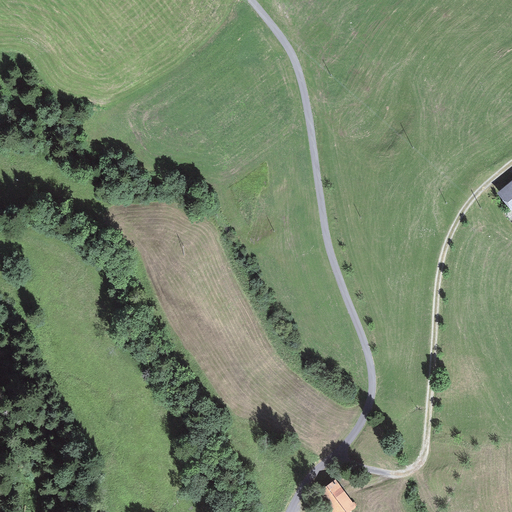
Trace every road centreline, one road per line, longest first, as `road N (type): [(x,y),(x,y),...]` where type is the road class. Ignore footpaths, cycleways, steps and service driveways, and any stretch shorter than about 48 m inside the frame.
road 1 (track): [(291,511),(361,422),(371,376),(330,254),(299,71),(253,0)]
road 2 (track): [(335,454),(402,474),(420,461),(445,248),(470,200),(511,162)]
